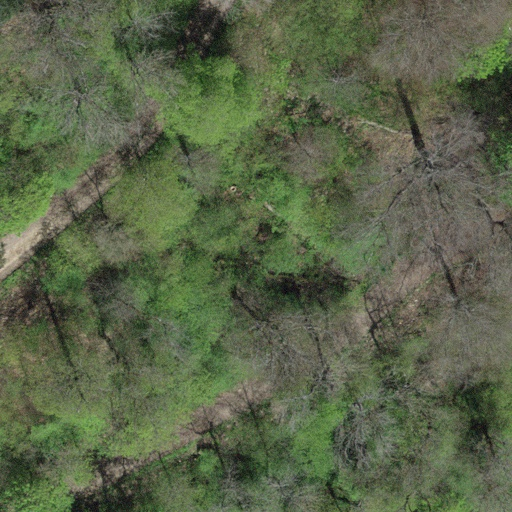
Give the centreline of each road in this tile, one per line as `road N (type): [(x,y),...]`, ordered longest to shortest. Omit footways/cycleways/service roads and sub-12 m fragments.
road 1 (track): [(511,233),(421,273),(323,353),(258,393),(26,511)]
road 2 (track): [(226,0),(115,163),(0,271)]
